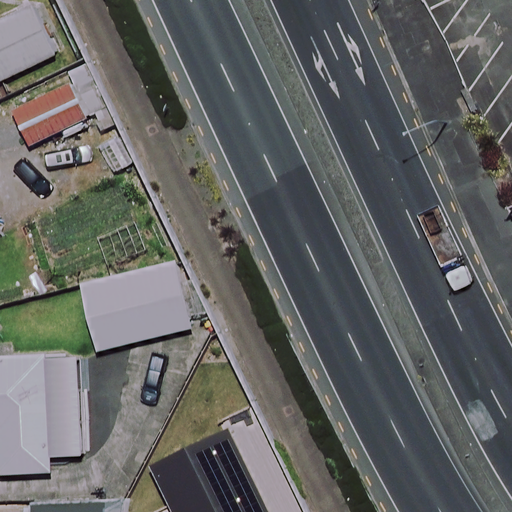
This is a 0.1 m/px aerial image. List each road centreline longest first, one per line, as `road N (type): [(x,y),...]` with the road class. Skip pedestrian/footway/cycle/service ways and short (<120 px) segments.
road 1 (trunk): [(438,511),(192,0)]
road 2 (trunk): [(312,0),(511,427)]
